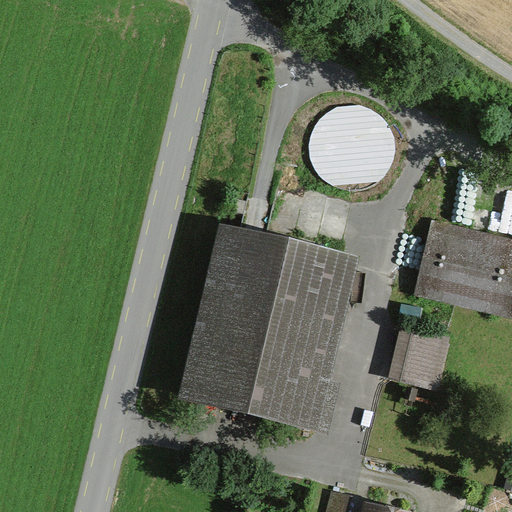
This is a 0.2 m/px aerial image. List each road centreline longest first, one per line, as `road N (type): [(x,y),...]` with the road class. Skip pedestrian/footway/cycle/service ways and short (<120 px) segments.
road 1 (unknown): [(447,135),(347,438),(303,450),(111,448)]
road 2 (unclassified): [(218,0),(95,511)]
road 3 (track): [(200,0),(511,165)]
road 4 (track): [(401,0),(511,72)]
